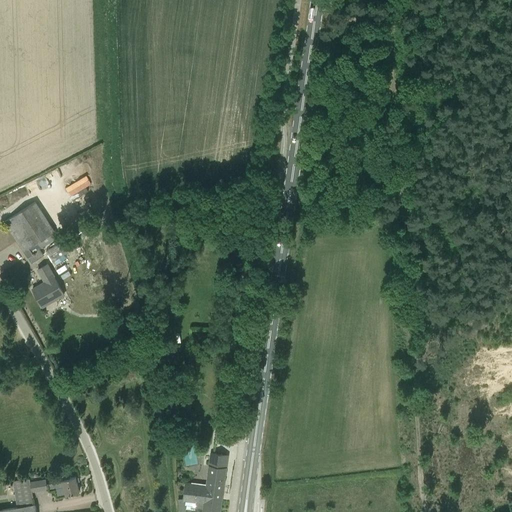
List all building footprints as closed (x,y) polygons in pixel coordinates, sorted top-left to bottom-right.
[(74,202),(90,193),(87,189),(72,198),(74,202)] [(32,263),(44,255),(40,249),(58,236),(35,201),(4,222),(32,263)] [(47,250),(54,261),(70,252),(63,241),(47,250)] [(65,295),(47,264),(38,269),(45,282),(33,289),(43,307),(65,295)] [(176,379),(177,390),(178,402),(190,401),(189,389),(187,390),(186,379),(176,379)] [(178,402),(171,402),(172,411),(191,409),(190,401),(178,402)] [(221,499),(227,456),(211,454),(207,486),(198,485),(196,497),(210,498),(221,499)] [(57,497),(66,495),(80,492),(76,477),(71,478),(70,474),(62,476),(63,479),(62,479),(62,480),(47,483),(46,479),(30,482),(32,491),(49,488),(50,490),(55,488),(57,497)] [(13,481),(16,504),(33,502),(29,478),(13,481)] [(219,511),(221,500),(221,499),(210,498),(196,497),(198,485),(185,483),(183,498),(179,498),(180,510),(186,511),(185,509),(204,511),(203,511),(219,511)] [(16,504),(17,507),(0,509),(0,511),(36,511),(35,504),(33,505),(33,502),(16,504)]
